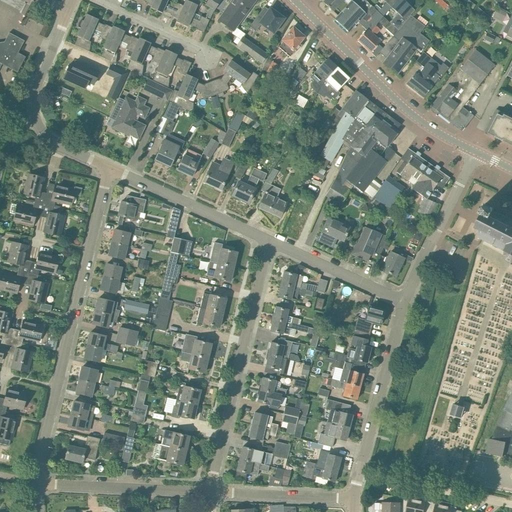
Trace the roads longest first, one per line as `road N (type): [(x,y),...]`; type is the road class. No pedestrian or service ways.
road 1 (residential): [(34,484),(108,167)]
road 2 (residential): [(212,492),(270,242)]
road 3 (secondary): [(478,154),(408,113),(304,10)]
road 4 (residential): [(270,242),(108,167)]
road 5 (residential): [(358,473),(402,300)]
road 6 (residential): [(212,492),(34,484)]
road 7 (residential): [(402,300),(478,154)]
road 8 (residential): [(511,505),(358,473)]
road 9 (residential): [(402,300),(270,242)]
road 10 (residential): [(353,499),(212,492)]
road 11 (residential): [(95,0),(211,53)]
